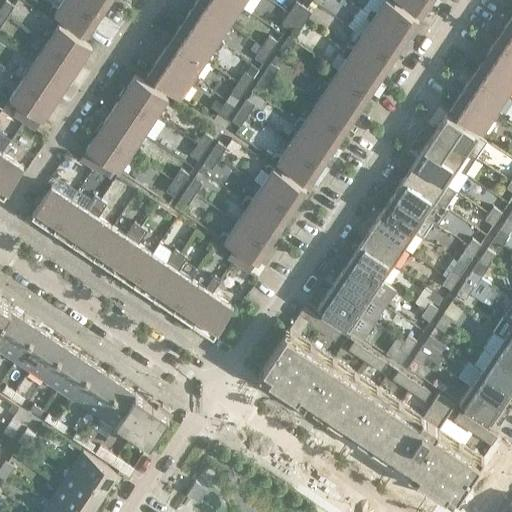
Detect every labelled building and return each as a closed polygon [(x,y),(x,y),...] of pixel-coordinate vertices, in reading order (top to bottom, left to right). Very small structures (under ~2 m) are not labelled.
[(0,10),(7,15),(14,4),(7,0),(4,0),(0,7),(0,10)] [(99,15),(76,0),(61,0),(58,6),(52,4),(49,8),(54,11),(54,12),(87,34),(99,15)] [(109,0),(76,0),(99,15),(109,0)] [(245,8),(233,0),(195,0),(195,1),(228,23),(237,10),(243,11),(245,8)] [(297,16),(304,5),(297,0),(290,11),(297,16)] [(419,18),(402,7),(391,0),(383,0),(377,10),(371,8),(368,12),(406,37),(419,18)] [(430,0),(403,0),(423,13),(430,0)] [(228,23),(195,1),(183,19),(221,44),(223,41),(220,36),(228,23)] [(304,21),(311,10),(304,5),(297,16),(304,21)] [(290,27),(297,16),(290,11),(282,22),(290,27)] [(406,37),(368,12),(366,15),(370,20),(361,33),(394,55),(406,37)] [(297,32),(304,21),(297,16),(290,27),(297,32)] [(511,19),(509,18),(497,36),(511,45),(511,19)] [(221,44),(183,19),(171,37),(204,59),(213,46),(219,47),(221,44)] [(92,45),(83,39),(59,23),(46,41),(81,64),(83,61),(82,60),(92,45)] [(394,55),(361,33),(353,46),(347,45),(344,48),(382,73),(394,55)] [(270,51),(277,40),(269,34),(262,45),(270,51)] [(288,52),(296,41),(287,36),(280,47),(288,52)] [(511,45),(497,36),(485,54),(511,71),(511,45)] [(204,59),(171,37),(159,55),(197,80),(199,77),(195,73),(204,59)] [(81,64),(46,41),(34,59),(67,81),(77,67),(78,68),(81,64)] [(263,62),(270,51),(262,45),(255,56),(263,62)] [(382,73),(344,48),(342,51),(346,56),(337,69),(370,91),(382,73)] [(511,71),(485,54),(473,72),(506,94),(511,85),(511,71)] [(197,80),(159,55),(147,74),(180,96),(190,81),(195,83),(197,80)] [(67,81),(34,59),(22,78),(57,100),(60,97),(58,96),(67,81)] [(272,77),(279,66),(271,61),(263,72),(272,77)] [(370,91),(337,69),(329,82),(322,81),(320,84),(358,109),(370,91)] [(246,87),(254,76),(245,70),(238,81),(246,87)] [(264,88),(272,77),(263,72),(256,83),(264,88)] [(506,94),(473,72),(461,90),(499,115),(501,112),(498,107),(506,94)] [(168,96),(143,79),(135,74),(125,89),(123,88),(121,91),(155,114),(168,96)] [(57,100),(22,78),(10,96),(20,103),(42,118),(43,118),(53,103),(54,104),(57,100)] [(239,98),(246,87),(238,81),(231,92),(239,98)] [(358,109),(320,84),(318,87),(322,92),(313,105),(346,127),(358,109)] [(499,115),(461,90),(449,109),(482,131),(491,117),(497,118),(499,115)] [(155,114),(121,91),(118,95),(120,96),(110,110),(143,132),(155,114)] [(248,113),(255,102),(247,97),(239,108),(248,113)] [(227,116),(234,105),(226,99),(219,110),(227,116)] [(42,118),(20,103),(14,114),(35,128),(42,118)] [(346,127),(313,105),(305,118),(298,117),(296,120),(334,145),(346,127)] [(240,124),(248,113),(239,108),(232,119),(240,124)] [(143,132),(110,110),(101,125),(99,123),(97,127),(131,150),(143,132)] [(478,134),(460,122),(446,113),(435,130),(467,151),(478,134)] [(334,145),(296,120),(294,123),(298,128),(289,141),(322,163),(334,145)] [(131,150),(97,127),(94,131),(96,132),(86,147),(87,148),(108,162),(119,169),(131,150)] [(467,151),(435,130),(424,146),(456,167),(467,151)] [(206,148),(213,137),(205,131),(197,142),(206,148)] [(219,157),(226,146),(218,140),(211,151),(219,157)] [(322,163),(289,141),(281,154),(274,153),(272,156),(277,159),(277,160),(310,182),(322,163)] [(198,159),(206,148),(197,142),(190,153),(198,159)] [(456,167),(424,146),(414,162),(445,183),(456,167)] [(108,162),(87,148),(80,158),(102,172),(108,162)] [(0,192),(3,195),(22,168),(23,165),(2,151),(0,155),(0,192)] [(212,168),(219,157),(211,151),(203,162),(212,168)] [(445,183),(414,162),(403,178),(435,199),(445,183)] [(306,188),(273,166),(268,163),(266,166),(269,171),(261,184),(294,206),(306,188)] [(182,184),(189,173),(181,167),(173,178),(182,184)] [(195,193),(202,182),(194,176),(187,187),(195,193)] [(174,195),(182,184),(173,178),(166,189),(174,195)] [(435,199),(403,178),(392,194),(424,215),(435,199)] [(51,229),(72,198),(51,184),(32,214),(48,225),(47,227),(51,229)] [(294,206),(261,184),(252,197),(246,196),(244,199),(282,224),(294,206)] [(188,204),(195,193),(187,187),(179,198),(188,204)] [(424,215),(392,194),(382,210),(414,231),(424,215)] [(72,241),(100,199),(94,195),(86,207),(72,198),(51,229),(55,232),(56,230),(72,241)] [(91,256),(112,224),(98,215),(106,203),(100,199),(72,241),(88,251),(87,253),(91,256)] [(282,224),(244,199),(242,202),(245,208),(237,220),(270,242),(282,224)] [(498,218),(502,211),(493,205),(489,212),(498,218)] [(414,231),(382,210),(371,226),(403,247),(414,231)] [(493,224),(498,218),(489,212),(485,218),(493,224)] [(511,227),(511,217),(508,215),(503,222),(511,227)] [(270,242),(237,220),(228,233),(222,232),(220,235),(225,238),(224,239),(235,246),(256,260),(257,261),(270,242)] [(112,267),(140,225),(134,221),(126,234),(112,224),(91,256),(95,258),(96,257),(112,267)] [(508,234),(511,227),(503,222),(499,228),(508,234)] [(131,282),(152,251),(138,242),(146,229),(140,225),(112,267),(129,278),(128,280),(131,282)] [(403,247),(371,226),(360,242),(392,263),(403,247)] [(476,250),(481,243),(472,237),(468,244),(476,250)] [(392,263),(360,242),(350,258),(382,279),(392,263)] [(472,256),(476,250),(468,244),(463,250),(472,256)] [(256,260),(235,246),(228,256),(249,271),(256,260)] [(491,259),(495,253),(487,247),(482,254),(491,259)] [(152,294),(180,252),(174,248),(166,261),(152,251),(131,282),(135,285),(136,283),(152,294)] [(171,309),(192,278),(178,269),(186,256),(180,252),(152,294),(169,305),(167,307),(171,309)] [(487,266),(491,259),(482,254),(478,260),(487,266)] [(382,279),(350,258),(339,274),(371,295),(382,279)] [(474,285),(487,266),(478,260),(465,279),(474,285)] [(455,281),(459,275),(451,269),(446,276),(455,281)] [(371,295),(339,274),(328,289),(360,311),(371,295)] [(192,321),(212,291),(220,279),(214,275),(206,287),(192,278),(171,309),(175,312),(176,310),(192,321)] [(451,288),(455,281),(446,276),(442,282),(451,288)] [(470,291),(474,285),(465,279),(461,286),(470,291)] [(465,298),(470,291),(461,286),(457,292),(465,298)] [(360,311),(328,289),(317,306),(349,328),(360,311)] [(213,335),(233,305),(212,291),(192,321),(213,335)] [(0,322),(10,307),(0,299),(0,322)] [(434,313),(438,307),(429,301),(425,308),(434,313)] [(303,318),(308,309),(303,306),(297,314),(303,318)] [(0,349),(2,350),(24,316),(10,307),(0,322),(0,349)] [(429,320),(434,313),(425,308),(421,314),(429,320)] [(308,321),(314,313),(308,309),(303,318),(308,321)] [(448,323),(453,317),(444,311),(440,318),(448,323)] [(313,325),(319,316),(314,313),(308,321),(313,325)] [(16,359),(38,326),(24,316),(2,350),(16,359)] [(319,329),(325,320),(319,316),(313,325),(319,329)] [(444,330),(448,323),(440,318),(435,324),(444,330)] [(324,332),(330,324),(325,320),(319,329),(324,332)] [(511,321),(502,336),(511,342),(511,321)] [(330,336),(335,327),(330,324),(324,332),(330,336)] [(30,369),(52,335),(38,326),(16,359),(30,369)] [(423,414),(401,400),(290,326),(263,366),(272,372),(269,377),(296,395),(299,390),(316,401),(313,406),(340,424),(343,419),(361,431),(357,436),(384,454),(388,449),(421,471),(417,476),(444,494),(448,489),(457,495),(484,455),(439,426),(455,401),(439,390),(423,414)] [(335,339),(341,331),(335,327),(330,336),(335,339)] [(413,345),(417,339),(408,333),(404,340),(413,345)] [(44,378),(66,344),(52,335),(30,369),(44,378)] [(511,342),(502,336),(492,352),(511,365),(511,342)] [(353,352),(359,343),(354,339),(348,348),(353,352)] [(408,352),(413,345),(404,340),(400,346),(408,352)] [(359,355),(365,347),(359,343),(353,352),(359,355)] [(427,355),(431,349),(423,343),(418,350),(427,355)] [(58,388),(80,354),(66,344),(44,378),(58,388)] [(364,359),(370,350),(365,347),(359,355),(364,359)] [(369,362),(375,354),(370,350),(364,359),(369,362)] [(423,362),(427,355),(418,350),(414,356),(423,362)] [(511,365),(492,352),(481,368),(511,388),(511,365)] [(72,397),(95,363),(80,354),(58,388),(72,397)] [(375,366),(381,357),(375,354),(369,362),(375,366)] [(380,370),(386,361),(381,357),(375,366),(380,370)] [(86,406),(109,372),(95,363),(72,397),(86,406)] [(511,390),(511,388),(481,368),(470,384),(502,405),(511,390)] [(397,381),(403,372),(398,369),(392,378),(397,381)] [(100,416),(123,382),(109,372),(86,406),(100,416)] [(402,384),(407,375),(403,372),(397,381),(402,384)] [(406,387),(412,378),(407,375),(402,384),(406,387)] [(411,390),(417,381),(412,378),(406,387),(411,390)] [(416,393),(421,384),(417,381),(411,390),(416,393)] [(114,425),(137,391),(123,382),(100,416),(114,425)] [(15,390),(6,384),(2,389),(11,396),(15,390)] [(420,396),(426,387),(421,384),(416,393),(420,396)] [(502,405),(470,384),(459,401),(491,422),(502,405)] [(425,399),(430,390),(426,387),(420,396),(425,399)] [(25,396),(15,390),(11,396),(21,402),(25,396)] [(147,447),(169,413),(137,391),(114,425),(147,447)] [(43,409),(33,402),(30,408),(39,414),(43,409)] [(458,422),(464,413),(460,410),(454,418),(458,422)] [(57,418),(48,412),(44,418),(54,424),(57,418)] [(463,425),(469,416),(464,413),(458,422),(463,425)] [(468,428),(474,419),(469,416),(463,425),(468,428)] [(16,429),(21,423),(12,417),(8,423),(16,429)] [(67,425),(57,418),(54,424),(63,430),(67,425)] [(473,431),(478,422),(474,419),(468,428),(473,431)] [(477,434),(483,425),(478,422),(473,431),(477,434)] [(12,436),(16,429),(8,423),(3,430),(12,436)] [(482,437),(488,428),(483,425),(477,434),(482,437)] [(31,439),(35,432),(27,427),(22,433),(31,439)] [(487,440),(492,432),(488,428),(482,437),(487,440)] [(85,437),(76,431),(72,436),(82,443),(85,437)] [(491,443),(497,435),(492,432),(487,440),(491,443)] [(27,445),(31,439),(22,433),(18,440),(27,445)] [(95,443),(85,437),(82,443),(91,449),(95,443)] [(103,457),(108,449),(100,444),(95,451),(103,457)] [(117,472),(83,449),(72,466),(106,489),(117,472)] [(112,463),(117,455),(108,449),(103,457),(112,463)] [(120,468),(125,460),(117,455),(112,463),(120,468)] [(10,471),(14,464),(5,459),(1,465),(10,471)] [(128,474),(134,466),(125,460),(120,468),(128,474)] [(0,473),(5,477),(10,471),(1,465),(0,466),(0,473)] [(106,489),(72,466),(61,482),(95,505),(106,489)] [(198,499),(206,487),(195,479),(187,492),(198,499)] [(90,511),(95,505),(61,482),(50,498),(71,511),(90,511)] [(71,511),(50,498),(40,511),(71,511)]
